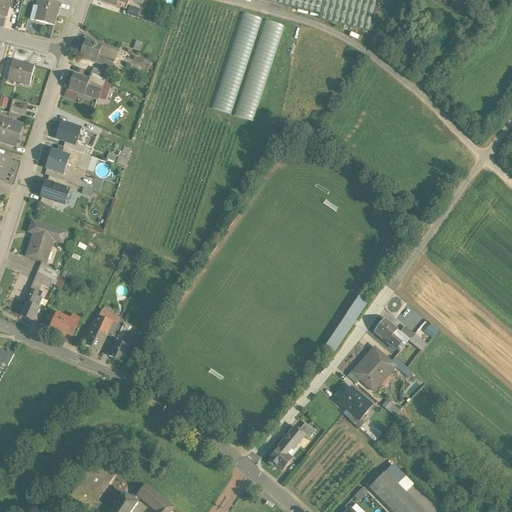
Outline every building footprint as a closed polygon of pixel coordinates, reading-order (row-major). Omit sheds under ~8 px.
[(0,0),(0,16),(6,18),(10,0),(0,0)] [(50,1),(45,0),(37,0),(36,7),(40,8),(37,21),(33,20),(33,21),(53,26),(59,4),(50,1)] [(100,0),(116,6),(116,5),(126,9),(128,5),(129,0),(100,0)] [(376,0),(266,0),(320,13),(319,18),(369,30),(376,0)] [(140,10),(130,7),(128,14),(137,17),(140,10)] [(241,12),(214,109),(232,114),(259,17),(241,12)] [(255,121),(281,24),(264,19),(237,116),(255,121)] [(102,47),(86,41),(85,42),(83,41),(81,47),(83,48),(80,57),(96,63),(96,62),(99,56),(102,47)] [(118,52),(102,47),(99,56),(115,61),(118,52)] [(115,61),(99,56),(96,62),(112,68),(115,61)] [(414,64),(408,60),(405,65),(411,69),(414,64)] [(28,66),(13,62),(13,61),(12,61),(7,80),(8,80),(8,79),(21,82),(20,84),(29,86),(34,66),(28,65),(28,66)] [(89,79),(74,74),(69,89),(98,99),(101,91),(87,86),(90,79),(89,79)] [(105,81),(91,74),(89,79),(90,79),(87,86),(101,91),(105,81)] [(28,104),(12,100),(9,113),(25,118),(25,117),(24,117),(25,111),(26,111),(27,110),(25,110),(27,104),(28,105),(28,104)] [(22,125),(0,118),(0,138),(16,143),(22,125)] [(80,128),(61,121),(56,139),(65,142),(75,145),(80,128)] [(97,135),(88,131),(82,144),(92,148),(97,135)] [(75,145),(65,142),(63,148),(82,154),(84,148),(75,145)] [(63,148),(58,146),(56,152),(69,157),(67,163),(78,167),(82,154),(63,148)] [(117,163),(123,165),(129,151),(123,149),(117,163)] [(56,152),(51,151),(45,168),(64,174),(67,163),(69,157),(56,152)] [(78,168),(93,172),(97,158),(82,153),(78,168)] [(11,159),(0,154),(0,180),(3,181),(11,159)] [(47,183),(64,188),(66,182),(49,176),(47,183)] [(47,183),(46,182),(41,197),(42,197),(53,201),(64,204),(69,190),(64,188),(47,183)] [(51,208),(53,201),(42,197),(40,203),(51,208)] [(66,232),(32,221),(29,231),(34,233),(26,256),(46,262),(53,239),(62,242),(66,232)] [(55,271),(40,264),(37,272),(52,278),(55,271)] [(52,278),(37,272),(30,289),(31,290),(37,292),(41,284),(48,287),(52,278)] [(37,292),(31,290),(26,302),(32,305),(37,292)] [(360,296),(348,312),(357,319),(369,302),(360,296)] [(26,302),(20,315),(33,321),(39,308),(32,305),(26,302)] [(348,312),(324,346),(333,353),(352,326),(350,325),(352,321),(355,323),(357,319),(348,312)] [(70,321),(56,315),(56,316),(47,317),(48,326),(51,326),(50,329),(65,336),(66,332),(71,321),(70,321)] [(99,315),(93,329),(100,332),(106,319),(99,315)] [(72,316),(70,321),(71,321),(66,332),(72,335),(79,319),(72,316)] [(116,324),(106,319),(100,332),(106,335),(107,333),(111,335),(116,324)] [(397,330),(385,320),(375,332),(387,342),(392,336),(397,330)] [(118,321),(116,324),(111,335),(117,338),(123,323),(118,321)] [(130,326),(123,323),(117,338),(116,340),(129,347),(136,351),(143,339),(128,332),(130,326)] [(438,330),(431,324),(424,332),(432,338),(438,330)] [(426,345),(404,327),(399,332),(399,333),(409,341),(421,351),(426,345)] [(93,329),(92,329),(85,344),(99,351),(106,335),(100,332),(93,329)] [(399,332),(397,330),(392,336),(404,346),(409,341),(399,333),(399,332)] [(404,346),(392,336),(387,342),(399,352),(404,346)] [(116,340),(115,340),(108,355),(122,362),(129,347),(116,340)] [(391,361),(374,347),(352,372),(374,390),(395,366),(396,365),(391,361)] [(14,354),(8,351),(6,353),(7,354),(2,363),(8,366),(14,354)] [(412,371),(395,356),(391,361),(396,365),(395,366),(403,372),(408,376),(412,371)] [(372,405),(351,387),(339,400),(351,411),(351,412),(353,414),(360,419),(372,405)] [(399,411),(387,401),(383,406),(394,416),(399,411)] [(360,419),(353,414),(349,418),(359,428),(364,423),(360,419)] [(315,431),(305,422),(299,430),(305,434),(304,435),(309,439),(315,431)] [(369,428),(364,423),(359,428),(369,437),(373,433),(369,429),(369,428)] [(295,427),(279,447),(285,452),(290,446),(293,448),(304,435),(305,434),(299,430),(295,427)] [(279,447),(269,459),(270,460),(268,462),(274,467),(276,465),(283,471),(293,458),(285,452),(279,447)] [(124,493),(112,510),(98,500),(115,474),(95,460),(64,505),(73,511),(92,511),(96,508),(101,511),(131,511),(138,502),(124,493)] [(403,479),(391,467),(385,473),(397,485),(403,479)] [(423,511),(397,485),(385,473),(366,491),(367,492),(386,511),(387,511),(423,511)] [(169,511),(174,507),(145,484),(137,495),(158,511),(159,511),(169,511)] [(360,501),(367,492),(362,487),(355,496),(360,501)]
